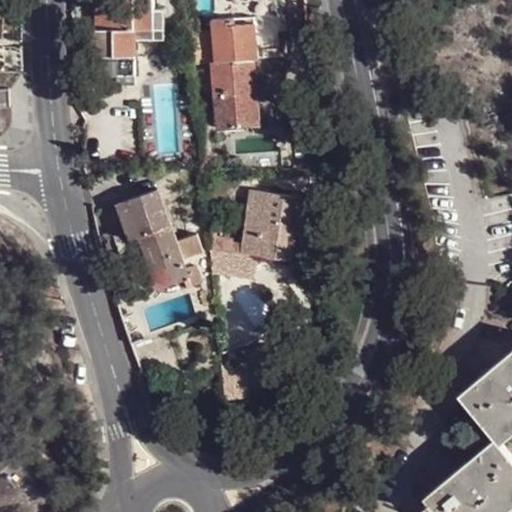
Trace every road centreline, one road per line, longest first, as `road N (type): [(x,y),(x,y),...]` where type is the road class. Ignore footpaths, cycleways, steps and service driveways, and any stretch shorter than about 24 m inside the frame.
road 1 (residential): [(340,0),(384,202),(390,275),(367,366),(341,410),(289,467)]
road 2 (residential): [(56,170),(123,400)]
road 3 (residential): [(45,0),(56,170)]
